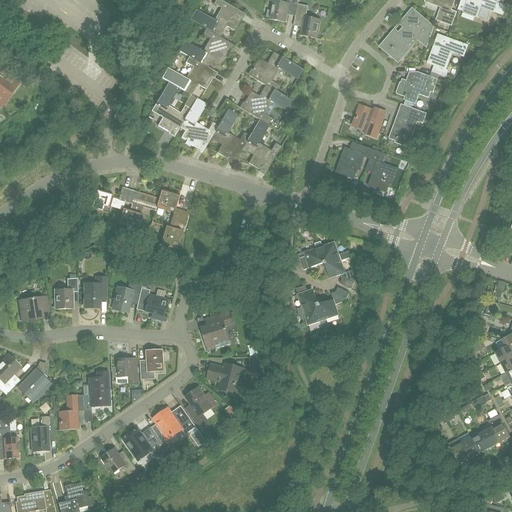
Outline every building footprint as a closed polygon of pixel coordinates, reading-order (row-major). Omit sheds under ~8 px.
[(195,23),(206,29),(219,37),(225,26),(234,31),(241,20),(232,14),(235,9),(220,0),(216,0),(214,4),(222,10),(215,22),(195,11),(190,20),(195,23)] [(266,18),(269,18),(268,20),(286,23),(288,11),(296,13),(298,5),(298,0),(287,0),(287,3),(272,0),(270,11),(268,10),(266,18)] [(428,0),(436,3),(435,6),(441,8),(436,20),(452,26),(456,15),(450,13),(454,0),(428,0)] [(487,18),(489,11),(508,18),(511,6),(506,4),(505,5),(503,5),(504,0),(466,0),(462,13),(483,20),(487,18)] [(298,5),(296,13),(294,23),(302,24),(300,36),(317,39),(321,20),(306,17),(308,7),(298,5)] [(391,34),(380,47),(398,63),(408,51),(405,48),(415,37),(418,40),(427,48),(434,27),(415,11),(410,18),(407,15),(399,25),(402,27),(395,36),(391,34)] [(224,40),(219,37),(206,29),(202,35),(211,40),(203,53),(184,42),(178,51),(189,57),(207,68),(210,62),(214,65),(215,67),(221,65),(229,51),(220,45),(224,40)] [(438,35),(427,63),(434,66),(431,73),(446,78),(448,71),(446,70),(452,52),(464,56),(468,46),(438,35)] [(258,81),(266,86),(276,92),(279,86),(270,81),(278,68),(297,80),(303,70),(274,53),(268,64),(259,59),(252,71),(261,76),(258,81)] [(204,73),(207,68),(189,57),(186,63),(194,68),(187,81),(167,69),(162,79),(169,82),(178,88),(191,96),(197,85),(206,90),(213,78),(204,73)] [(20,83),(0,68),(0,107),(2,109),(20,83)] [(402,80),(396,95),(404,97),(403,100),(405,101),(413,104),(415,104),(418,95),(429,98),(431,93),(433,93),(435,87),(432,85),(434,78),(421,74),(419,81),(413,81),(412,83),(402,80)] [(167,107),(178,88),(169,82),(152,111),(163,118),(158,126),(169,133),(175,124),(180,127),(191,110),(185,106),(179,115),(167,107)] [(286,98),(276,92),(266,86),(260,97),(251,92),(244,103),(253,109),(250,114),(260,120),(268,125),(271,119),(262,114),(270,101),(289,113),(295,103),(286,98)] [(208,144),(211,138),(218,126),(213,123),(207,131),(194,124),(206,105),(197,99),(191,110),(180,127),(180,128),(185,131),(181,137),(187,141),(186,143),(197,150),(202,141),(208,144)] [(88,113),(92,108),(83,101),(79,107),(88,113)] [(360,106),(353,126),(363,130),(364,129),(367,130),(366,134),(376,138),(385,113),(375,109),(373,113),(370,112),(370,110),(360,106)] [(398,112),(388,139),(395,141),(394,143),(405,147),(409,136),(412,137),(417,121),(423,123),(426,114),(411,108),(410,108),(408,114),(406,113),(405,115),(398,112)] [(239,154),(243,149),(250,137),(244,133),(239,142),(226,134),(238,115),(228,109),(224,115),(225,116),(218,126),(211,138),(222,145),(217,153),(228,160),(234,151),(239,154)] [(269,126),(268,125),(260,120),(250,137),(243,149),(254,155),(248,164),(260,171),(265,162),(271,165),(281,147),(275,144),(270,152),(257,145),(269,126)] [(369,159),(373,150),(360,145),(357,153),(345,148),(336,173),(354,179),(357,170),(359,170),(364,157),(369,159)] [(388,155),(382,153),(373,150),(369,159),(368,163),(376,166),(368,187),(386,193),(390,183),(391,184),(397,169),(385,165),(388,155)] [(443,172),(451,157),(447,155),(440,170),(443,172)] [(118,200),(113,199),(114,196),(95,191),(90,209),(108,214),(110,207),(122,211),(123,208),(125,202),(125,203),(129,190),(122,188),(118,200)] [(162,189),(159,199),(156,208),(174,213),(169,228),(176,230),(178,224),(182,211),(175,209),(180,195),(162,189)] [(159,199),(144,194),(135,192),(131,204),(132,205),(131,210),(123,208),(122,211),(118,226),(136,232),(143,208),(155,212),(156,208),(159,199)] [(182,211),(178,224),(185,225),(188,213),(182,211)] [(176,230),(169,228),(164,226),(159,244),(177,250),(183,232),(176,230)] [(298,255),(304,271),(323,264),(324,262),(319,248),(322,247),(321,242),(315,244),(316,249),(298,255)] [(346,260),(344,254),(339,255),(335,243),(322,247),(319,248),(324,262),(326,263),(340,258),(341,261),(346,260)] [(345,273),(341,261),(340,258),(326,263),(325,266),(329,279),(341,275),(342,279),(356,280),(352,271),(345,273)] [(97,285),(85,285),(85,309),(100,309),(100,295),(106,295),(106,278),(97,278),(97,285)] [(67,290),(56,290),(56,310),(72,309),(71,293),(78,292),(78,279),(67,280),(67,290)] [(356,281),(356,280),(342,279),(340,284),(351,290),(356,281)] [(117,289),(112,309),(128,312),(132,299),(139,300),(141,289),(142,287),(129,284),(127,291),(117,289)] [(336,292),(345,302),(349,294),(338,288),(336,292)] [(149,291),(141,289),(139,300),(147,302),(148,295),(149,291)] [(303,311),(316,306),(318,303),(313,290),(298,295),(302,308),(297,309),(299,315),(304,314),(303,311)] [(335,305),(345,302),(336,292),(331,294),(333,300),(320,304),(319,307),(323,321),(326,320),(339,316),(335,305)] [(163,322),(168,300),(148,295),(147,302),(144,312),(156,315),(155,320),(163,322)] [(26,314),(21,315),(23,323),(43,320),(42,310),(49,309),(47,297),(24,300),(26,314)] [(323,321),(319,307),(316,306),(303,311),(304,314),(308,326),(320,322),(322,327),(328,325),(326,320),(323,321)] [(216,348),(216,346),(230,342),(225,326),(232,324),(229,313),(208,319),(210,326),(201,329),(208,351),(216,348)] [(295,319),(289,321),(291,328),(298,326),(295,319)] [(511,334),(502,340),(506,348),(510,345),(510,346),(511,344),(511,334)] [(511,357),(511,348),(510,346),(510,345),(506,348),(495,353),(500,364),(511,357)] [(140,380),(144,380),(154,380),(154,372),(162,371),(161,351),(146,352),(147,365),(139,366),(140,380)] [(7,356),(0,363),(0,389),(6,395),(17,385),(10,378),(20,368),(7,356)] [(263,357),(252,358),(252,373),(263,372),(263,357)] [(506,374),(511,370),(511,357),(500,364),(506,374)] [(117,385),(138,383),(136,359),(129,360),(129,359),(116,360),(117,367),(112,367),(113,378),(115,378),(116,383),(117,385)] [(211,365),(208,378),(221,382),(219,389),(236,394),(243,369),(225,365),(224,369),(211,365)] [(33,403),(51,384),(36,370),(18,389),(33,403)] [(506,387),(511,384),(511,383),(511,370),(506,374),(500,377),(506,387)] [(83,396),(84,411),(84,412),(91,411),(91,407),(107,406),(106,394),(109,394),(108,373),(97,373),(97,379),(89,379),(90,396),(83,396)] [(210,396),(206,399),(198,388),(186,397),(194,409),(188,413),(202,432),(210,426),(205,418),(204,419),(201,414),(210,408),(211,409),(216,405),(210,396)] [(84,411),(83,396),(77,396),(67,396),(68,412),(59,412),(60,431),(77,430),(76,419),(78,419),(77,412),(84,411)] [(502,401),(497,404),(500,409),(505,406),(502,401)] [(467,406),(470,411),(475,409),(472,403),(467,406)] [(465,414),(470,411),(467,406),(462,409),(465,414)] [(168,409),(165,412),(154,420),(168,439),(182,429),(186,435),(196,428),(182,407),(172,414),(168,409)] [(447,417),(450,422),(455,419),(452,414),(447,417)] [(488,422),(490,424),(492,428),(500,443),(510,438),(502,423),(504,422),(501,416),(488,422)] [(42,429),(31,430),(32,451),(49,450),(48,435),(55,435),(54,417),(41,417),(42,429)] [(444,425),(450,422),(447,417),(442,420),(444,425)] [(10,439),(10,429),(9,420),(0,421),(0,446),(3,446),(4,460),(19,459),(18,438),(10,439)] [(492,428),(482,433),(490,449),(500,443),(492,428)] [(138,461),(144,456),(152,451),(153,452),(152,453),(156,458),(158,458),(161,456),(160,455),(167,450),(158,438),(152,429),(144,434),(142,435),(139,431),(135,433),(124,441),(138,461)] [(480,454),(490,449),(482,433),(472,439),(480,454)] [(170,448),(162,435),(158,438),(167,450),(170,448)] [(470,459),(461,444),(459,439),(448,444),(459,465),(470,459)] [(470,459),(480,454),(472,439),(461,444),(470,459)] [(114,449),(101,458),(113,474),(123,468),(128,476),(136,470),(128,458),(123,461),(114,449)] [(154,481),(145,469),(139,473),(148,485),(154,481)] [(87,498),(86,492),(83,493),(80,484),(72,487),(72,485),(66,487),(69,501),(58,504),(60,511),(79,511),(78,507),(87,504),(87,507),(89,507),(94,506),(95,505),(93,498),(91,497),(87,498)] [(18,503),(16,503),(17,511),(30,511),(35,511),(38,511),(45,510),(45,511),(55,511),(52,497),(44,498),(43,492),(25,495),(25,497),(17,498),(18,503)] [(1,498),(0,497),(0,511),(11,511),(11,507),(2,508),(1,498)]
